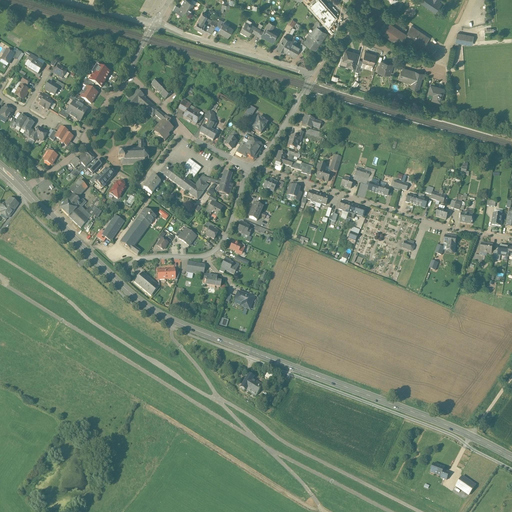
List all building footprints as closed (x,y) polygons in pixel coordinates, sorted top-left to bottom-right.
[(190,2),(186,0),(184,0),(180,8),(175,5),(173,10),(182,16),(185,11),(187,13),(189,9),(190,10),(191,9),(190,8),(193,3),(190,2)] [(314,4),(310,7),(313,9),(313,11),(315,13),(316,13),(317,13),(320,17),(323,14),(324,14),(329,10),(328,9),(323,3),(319,0),(317,0),(315,2),(314,4)] [(436,0),(419,0),(419,1),(429,8),(436,13),(442,4),(439,2),(436,0)] [(229,6),(221,5),(220,12),(223,13),(224,9),(229,10),(229,6)] [(207,16),(202,14),(199,19),(194,28),(198,30),(199,29),(203,32),(207,25),(203,22),(207,16)] [(406,29),(384,14),(375,27),(379,29),(386,20),(404,32),(406,29)] [(404,32),(386,20),(379,29),(378,31),(399,45),(402,40),(406,34),(404,32)] [(263,32),(262,34),(262,35),(269,39),(269,40),(273,42),(277,35),(271,31),(274,25),(269,22),(266,28),(265,28),(263,32)] [(260,30),(251,25),(250,26),(245,23),(240,31),(248,35),(250,32),(252,29),(255,31),(254,33),(257,35),(260,30)] [(232,29),(223,24),(218,32),(223,35),(224,33),(228,35),(232,29)] [(214,28),(209,25),(206,31),(209,32),(211,33),(214,28)] [(317,26),(313,31),(315,32),(312,35),(320,41),(325,34),(320,30),(321,29),(319,28),(317,26)] [(429,38),(411,26),(406,34),(402,40),(420,52),(429,38)] [(466,35),(458,33),(456,42),(458,43),(464,44),(464,43),(469,43),(470,39),(465,38),(466,35)] [(306,41),(305,42),(309,44),(315,49),(320,41),(312,35),(310,34),(306,41)] [(284,37),(278,48),(283,51),(284,49),(286,50),(285,52),(291,42),(284,37)] [(294,45),(291,43),(292,42),(291,42),(285,52),(294,57),(300,47),(295,44),(294,45)] [(7,50),(2,59),(9,63),(13,57),(14,55),(7,50)] [(357,54),(346,51),(343,60),(349,62),(348,67),(353,68),(354,64),(357,54)] [(376,55),(365,52),(362,61),(362,62),(373,65),(376,55)] [(38,59),(31,55),(29,57),(27,60),(32,63),(29,69),(38,74),(42,67),(36,63),(38,59)] [(392,64),(381,61),(378,72),(387,75),(389,75),(392,64)] [(102,69),(97,65),(91,74),(93,75),(105,82),(110,73),(102,69)] [(66,72),(58,66),(53,73),(62,79),(66,72)] [(423,74),(415,72),(408,70),(403,68),(400,76),(401,76),(400,79),(406,81),(407,80),(415,82),(413,88),(418,90),(421,78),(423,74)] [(93,75),(89,80),(89,81),(101,88),(105,82),(93,75)] [(30,81),(24,78),(21,83),(27,87),(30,81)] [(167,89),(157,79),(151,85),(161,95),(167,89)] [(359,84),(355,83),(355,81),(353,80),(351,88),(358,90),(359,86),(359,84)] [(55,86),(49,82),(45,89),(46,90),(46,91),(50,93),(54,95),(58,88),(59,88),(55,86)] [(64,87),(57,82),(55,86),(59,88),(58,88),(62,91),(64,87)] [(444,89),(431,85),(428,93),(430,94),(433,95),(432,100),(440,102),(443,94),(444,89)] [(28,91),(20,86),(15,95),(22,100),(28,91)] [(91,90),(87,87),(86,87),(83,93),(94,99),(97,94),(91,90)] [(167,89),(161,95),(165,100),(171,94),(167,89)] [(137,91),(124,106),(131,112),(137,105),(144,97),(137,91)] [(51,98),(44,93),(41,97),(49,102),(51,98)] [(94,99),(83,93),(80,98),(84,100),(91,104),(94,99)] [(80,98),(77,95),(75,99),(78,101),(82,104),(84,100),(80,98)] [(41,97),(40,96),(37,100),(41,102),(39,105),(42,107),(42,108),(44,110),(45,109),(48,110),(52,104),(49,102),(41,97)] [(154,115),(159,110),(144,97),(137,105),(152,118),(154,115)] [(183,101),(179,108),(186,112),(190,106),(190,105),(186,103),(186,104),(183,102),(183,101)] [(76,103),(74,102),(73,102),(70,108),(84,116),(87,110),(76,103)] [(195,109),(193,112),(188,109),(190,106),(186,112),(183,117),(196,125),(198,120),(199,120),(197,119),(199,116),(198,115),(200,112),(195,109)] [(13,111),(5,107),(1,114),(0,114),(0,115),(7,120),(9,118),(9,119),(11,116),(10,115),(13,111)] [(84,116),(70,108),(67,113),(66,114),(69,115),(80,122),(84,116)] [(67,113),(62,110),(59,115),(66,120),(69,115),(66,114),(67,113)] [(159,110),(154,115),(161,121),(165,117),(165,116),(159,110)] [(213,114),(209,112),(204,119),(207,120),(209,121),(213,115),(213,114)] [(213,115),(209,121),(207,120),(208,123),(206,127),(204,126),(200,134),(213,141),(217,134),(213,132),(213,130),(216,124),(213,115)] [(17,122),(13,128),(15,126),(21,130),(27,120),(20,116),(17,122)] [(161,121),(160,123),(161,123),(159,125),(158,125),(154,129),(159,133),(157,135),(164,142),(169,136),(168,135),(173,129),(168,124),(171,121),(165,116),(165,117),(161,121)] [(314,120),(304,117),(302,127),(312,130),(312,128),(319,130),(321,123),(314,121),(314,120)] [(265,121),(260,118),(259,119),(258,118),(251,129),(261,135),(267,124),(264,122),(265,121)] [(33,124),(27,120),(21,130),(27,134),(26,136),(30,130),(33,124)] [(36,133),(33,132),(29,138),(29,139),(34,142),(37,138),(42,141),(47,134),(47,133),(39,128),(38,131),(37,133),(36,133)] [(67,132),(61,128),(58,134),(55,138),(56,138),(61,141),(66,134),(67,132)] [(321,133),(308,130),(306,135),(321,139),(322,139),(323,137),(320,136),(321,134),(321,133)] [(53,131),(49,139),(53,142),(56,138),(55,138),(58,134),(53,131)] [(233,132),(229,137),(224,146),(232,150),(236,141),(234,140),(237,134),(233,132)] [(299,132),(297,138),(291,136),(287,147),(296,150),(298,142),(300,143),(303,133),(299,132)] [(66,134),(61,141),(60,143),(66,147),(67,147),(69,143),(72,137),(66,134)] [(250,138),(246,135),(245,139),(236,152),(246,158),(248,155),(254,159),(254,158),(262,147),(250,139),(250,138)] [(76,147),(69,143),(67,147),(66,147),(64,150),(69,153),(73,150),(76,147)] [(140,146),(139,147),(138,147),(136,147),(135,147),(135,148),(135,150),(135,151),(135,152),(132,152),(132,151),(131,151),(131,152),(128,152),(128,151),(127,151),(127,152),(124,152),(123,152),(122,153),(122,154),(120,154),(118,154),(118,160),(121,160),(123,160),(123,162),(125,161),(128,161),(128,162),(129,162),(129,161),(132,161),(132,162),(133,162),(133,161),(136,161),(136,162),(140,162),(141,162),(141,161),(144,161),(144,162),(144,161),(147,159),(148,159),(149,159),(148,158),(148,154),(149,154),(148,153),(147,153),(144,152),(144,150),(144,149),(140,149),(140,147),(140,146)] [(86,151),(83,154),(84,155),(78,161),(76,159),(70,164),(74,169),(79,165),(80,166),(81,165),(82,166),(85,168),(89,164),(94,159),(86,151)] [(49,152),(44,161),(51,165),(57,156),(55,156),(49,152)] [(286,155),(279,153),(275,165),(276,166),(282,168),(283,165),(284,160),(285,160),(285,158),(286,155)] [(297,159),(289,156),(287,161),(293,162),(291,167),(291,168),(293,169),(302,171),(304,165),(301,164),(300,166),(295,164),(297,159)] [(92,166),(87,170),(88,171),(92,175),(101,166),(96,161),(92,166)] [(335,162),(333,161),(330,170),(335,171),(336,172),(339,163),(335,162)] [(85,168),(83,170),(86,173),(88,171),(87,170),(92,166),(89,164),(85,168)] [(324,166),(320,164),(318,165),(317,169),(318,171),(319,171),(317,179),(320,180),(319,181),(324,182),(324,181),(327,182),(329,174),(324,172),(325,168),(324,166)] [(313,168),(304,165),(302,171),(301,173),(310,176),(313,168)] [(82,166),(77,171),(79,174),(83,170),(85,168),(82,166)] [(174,171),(167,166),(161,174),(168,179),(174,171)] [(363,171),(357,169),(355,175),(358,176),(361,177),(363,171)] [(75,170),(71,175),(75,179),(79,174),(77,171),(75,170)] [(98,178),(95,181),(103,189),(105,186),(104,186),(112,178),(111,177),(114,174),(111,171),(109,173),(106,170),(98,178)] [(195,186),(174,171),(168,179),(169,180),(197,201),(203,193),(203,192),(208,186),(205,184),(200,180),(195,186)] [(370,173),(363,171),(361,177),(368,179),(370,173)] [(232,175),(224,172),(221,183),(220,186),(219,189),(220,189),(218,193),(229,196),(232,185),(229,184),(232,175)] [(96,176),(90,182),(92,184),(95,181),(98,178),(96,176)] [(152,176),(143,188),(151,195),(155,190),(156,189),(156,188),(160,183),(152,176)] [(368,179),(361,177),(360,183),(366,185),(368,179)] [(349,181),(343,179),(341,186),(350,189),(353,182),(349,181)] [(270,181),(266,180),(264,185),(263,185),(263,187),(263,188),(273,193),(277,183),(270,180),(270,181)] [(87,188),(80,181),(69,192),(73,195),(77,199),(78,198),(86,190),(87,188)] [(401,183),(395,181),(393,187),(399,189),(401,183)] [(117,183),(109,195),(118,200),(126,188),(124,187),(125,186),(125,185),(124,184),(123,183),(122,183),(121,183),(119,183),(118,183),(117,183)] [(374,184),(370,183),(368,191),(377,193),(380,186),(378,185),(374,184)] [(408,185),(401,183),(399,189),(406,192),(408,185)] [(299,189),(290,186),(287,195),(295,198),(297,192),(298,192),(299,189)] [(390,189),(380,186),(377,193),(387,197),(390,189)] [(430,200),(444,203),(445,195),(442,195),(443,191),(437,190),(436,193),(432,192),(433,188),(427,186),(425,193),(431,195),(430,200)] [(298,192),(297,192),(295,198),(294,200),(299,202),(302,194),(298,192)] [(318,195),(309,192),(306,199),(310,201),(316,203),(318,195)] [(81,198),(80,200),(78,198),(77,199),(73,195),(61,208),(61,211),(68,217),(69,217),(80,228),(80,229),(88,221),(87,221),(90,216),(85,212),(82,208),(86,203),(81,198)] [(328,198),(318,195),(316,203),(322,205),(322,204),(325,205),(328,198)] [(417,198),(408,195),(405,202),(415,205),(417,198)] [(96,198),(92,203),(92,204),(85,212),(90,216),(91,217),(92,214),(100,202),(99,201),(96,198)] [(427,201),(417,198),(415,205),(418,206),(422,208),(425,209),(427,201)] [(10,199),(5,205),(4,204),(3,206),(0,204),(0,209),(3,211),(0,216),(6,220),(8,217),(18,204),(10,199)] [(449,207),(459,211),(462,202),(456,200),(455,202),(452,200),(449,207)] [(350,205),(341,202),(338,210),(342,211),(342,212),(348,213),(350,205)] [(216,205),(212,203),(207,212),(217,218),(221,209),(216,206),(216,205)] [(256,205),(254,204),(248,218),(253,220),(257,221),(259,217),(264,219),(266,215),(261,213),(263,208),(260,207),(256,205)] [(364,209),(350,205),(348,213),(348,214),(349,214),(354,215),(362,217),(364,209)] [(145,209),(139,217),(150,226),(156,217),(145,209)] [(448,212),(438,209),(436,217),(446,220),(448,212)] [(169,216),(162,212),(160,214),(162,215),(162,218),(165,221),(169,216)] [(473,216),(462,214),(461,222),(471,224),(473,216)] [(502,215),(494,214),(492,225),(501,226),(501,225),(502,215)] [(139,217),(120,243),(131,251),(134,247),(150,226),(139,217)] [(104,232),(102,236),(106,239),(110,242),(122,225),(115,220),(113,219),(104,232)] [(246,225),(243,223),(243,224),(241,224),(238,231),(241,232),(242,233),(242,234),(248,237),(251,231),(248,229),(249,227),(246,226),(246,225)] [(213,229),(209,227),(208,230),(207,231),(208,233),(205,236),(209,238),(210,238),(214,240),(217,233),(215,232),(214,230),(213,229)] [(196,237),(185,229),(182,233),(178,239),(184,243),(189,246),(196,237)] [(101,230),(97,237),(104,242),(106,239),(102,236),(104,232),(101,230)] [(358,235),(350,232),(348,239),(355,242),(358,235)] [(457,238),(448,236),(445,236),(444,245),(448,245),(447,251),(454,252),(457,238)] [(162,239),(161,240),(160,240),(159,243),(157,246),(163,250),(164,249),(166,248),(165,247),(168,243),(162,239)] [(244,247),(238,245),(239,243),(238,242),(237,242),(236,242),(235,243),(233,242),(231,247),(230,247),(229,250),(231,251),(231,250),(236,253),(240,255),(242,252),(243,252),(245,247),(244,247)] [(413,245),(404,242),(403,244),(402,246),(402,247),(401,248),(411,252),(413,251),(414,247),(413,245)] [(493,245),(482,244),(481,251),(481,252),(491,254),(493,245)] [(508,257),(509,248),(499,246),(498,252),(498,255),(500,256),(508,257)] [(140,252),(134,247),(131,251),(137,256),(140,252)] [(230,261),(227,259),(226,261),(225,260),(221,267),(226,269),(225,270),(232,273),(233,271),(233,270),(233,269),(235,270),(237,266),(233,265),(233,264),(230,262),(230,261)] [(435,271),(438,263),(431,260),(428,268),(435,271)] [(142,262),(134,271),(140,276),(142,272),(143,273),(149,265),(145,262),(142,262)] [(200,265),(188,263),(186,272),(199,274),(200,265)] [(174,270),(158,271),(158,280),(174,279),(175,279),(174,274),(174,270)] [(143,273),(142,272),(140,276),(134,282),(151,296),(159,287),(143,273)] [(217,277),(205,275),(203,284),(209,286),(209,285),(215,286),(215,287),(220,287),(221,282),(216,281),(217,277)] [(254,298),(238,292),(235,300),(244,303),(242,307),(249,310),(254,298)] [(254,377),(248,374),(240,388),(241,388),(241,389),(244,390),(245,391),(246,390),(253,379),(254,377)] [(262,385),(253,379),(246,390),(255,396),(262,385)] [(444,468),(435,465),(433,464),(430,472),(441,476),(440,478),(447,480),(449,473),(443,471),(444,468)] [(468,496),(476,485),(462,475),(454,486),(468,496)]
